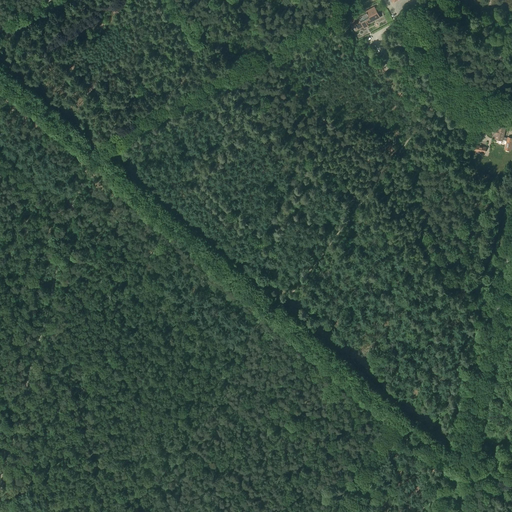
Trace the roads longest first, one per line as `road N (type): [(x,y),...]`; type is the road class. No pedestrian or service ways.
road 1 (unknown): [(0,59),(458,457)]
road 2 (track): [(85,148),(2,477)]
road 3 (track): [(369,0),(85,148)]
road 4 (track): [(274,312),(457,463),(511,488)]
road 5 (primary): [(445,511),(511,244)]
road 6 (track): [(85,148),(266,304)]
road 7 (unclassified): [(463,511),(511,310)]
road 8 (track): [(228,0),(280,77),(330,121)]
